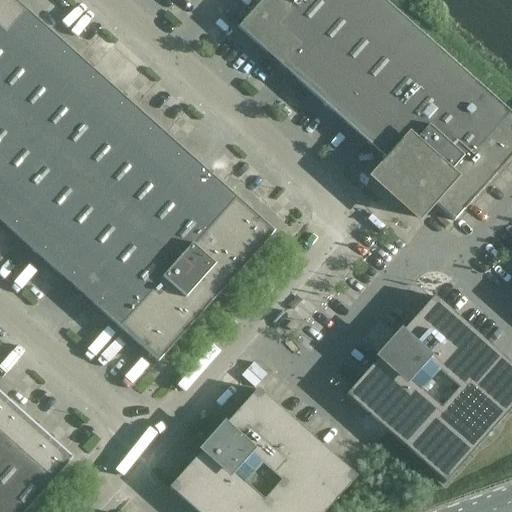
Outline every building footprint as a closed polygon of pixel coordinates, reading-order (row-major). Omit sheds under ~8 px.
[(11,0),(0,0),(0,224),(90,304),(88,308),(102,320),(95,328),(147,374),(273,234),(11,0)] [(247,38),(303,89),(387,164),(373,180),(417,220),(432,204),(453,223),(511,156),(511,117),(380,0),(262,0),(241,25),(251,33),(247,38)] [(443,485),(511,408),(511,368),(433,298),(344,397),(443,485)] [(326,511),(356,479),(258,391),(256,390),(168,489),(194,511),(326,511)] [(0,511),(24,511),(71,459),(0,395),(0,511)]
